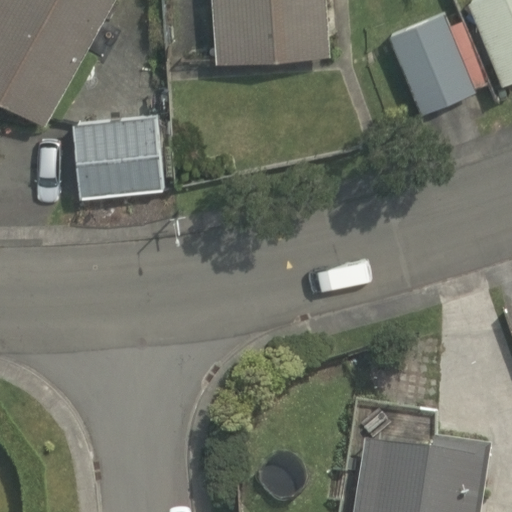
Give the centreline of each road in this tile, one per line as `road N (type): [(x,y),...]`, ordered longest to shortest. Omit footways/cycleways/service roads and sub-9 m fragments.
road 1 (residential): [(134,295),(367,248),(511,200)]
road 2 (residential): [(134,295),(150,511)]
road 3 (residential): [(0,298),(134,295)]
